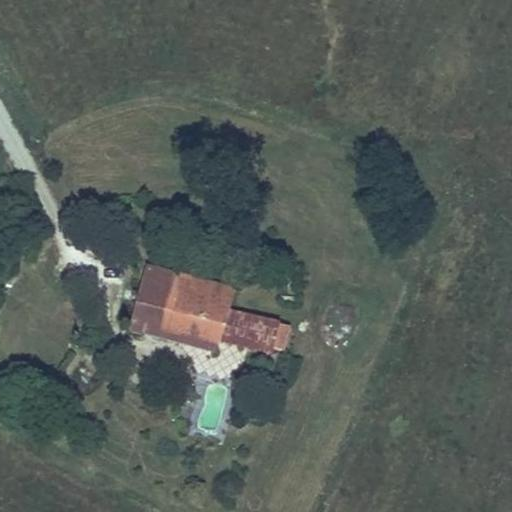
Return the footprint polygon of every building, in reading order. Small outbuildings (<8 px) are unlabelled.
[(274,246),(270,257),(287,264),(292,252),(274,246)] [(231,305),(236,284),(147,261),(141,284),(129,329),(144,332),(145,329),(148,319),(219,338),(246,345),(254,312),(231,305)] [(271,351),(279,318),(254,312),(246,345),(271,351)] [(219,338),(148,319),(145,329),(217,348),(219,338)] [(285,325),(270,368),(293,375),(307,333),(285,325)]
